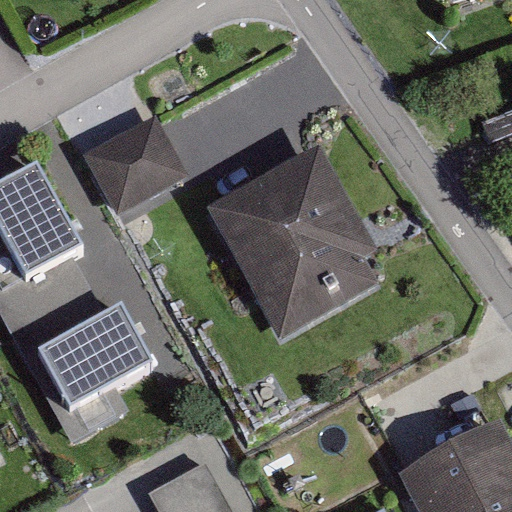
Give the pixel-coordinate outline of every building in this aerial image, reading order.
[(474,0),(478,10),(505,0),(474,0)] [(90,161),(118,212),(182,177),(154,126),(90,161)] [(316,158),(217,213),(283,331),(382,276),(316,158)] [(75,246),(33,168),(0,185),(0,229),(24,274),(75,246)] [(0,312),(28,300),(0,236),(0,312)] [(146,363),(117,311),(39,353),(68,406),(146,363)] [(0,397),(10,392),(0,374),(0,475),(21,464),(0,426),(0,397)] [(511,511),(511,460),(498,435),(411,482),(426,511),(511,511)] [(230,511),(207,470),(155,498),(162,511),(230,511)]
